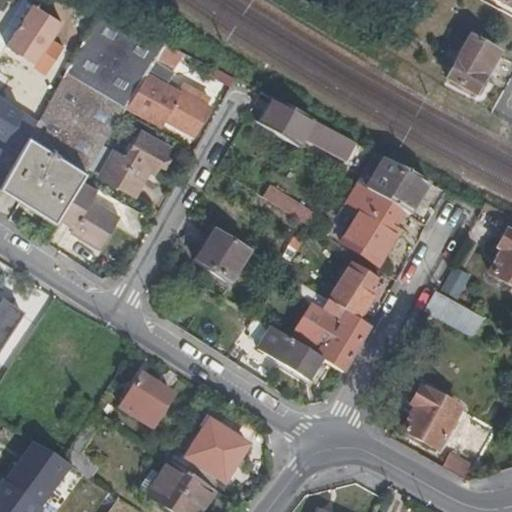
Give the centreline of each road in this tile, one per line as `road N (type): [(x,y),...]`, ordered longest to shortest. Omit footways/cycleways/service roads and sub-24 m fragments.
road 1 (residential): [(456,215),(322,445)]
road 2 (residential): [(322,445),(114,320)]
road 3 (residential): [(226,116),(114,320)]
road 4 (unclassified): [(475,511),(360,450),(322,445)]
road 5 (residential): [(114,320),(0,246)]
